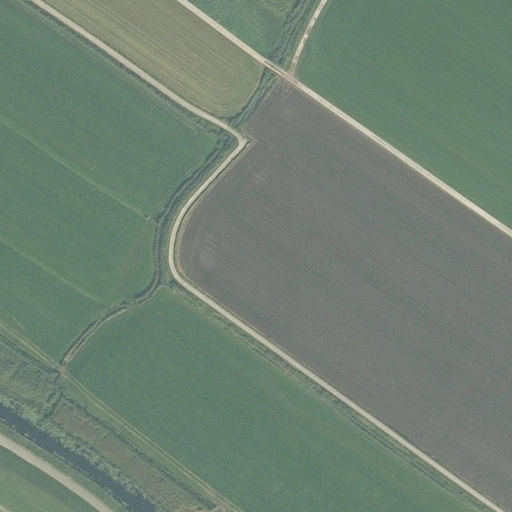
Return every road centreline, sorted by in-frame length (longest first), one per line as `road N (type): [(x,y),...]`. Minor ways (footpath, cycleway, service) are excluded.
road 1 (track): [(182,0),(511,234)]
road 2 (tertiary): [(104,511),(0,440)]
